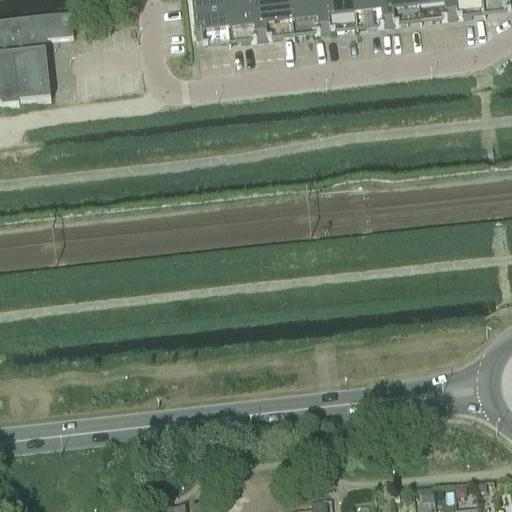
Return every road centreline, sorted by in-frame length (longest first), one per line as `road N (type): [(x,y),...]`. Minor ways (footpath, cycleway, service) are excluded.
road 1 (residential): [(148,0),(158,93),(468,59),(511,43)]
road 2 (tertiary): [(0,443),(386,401)]
